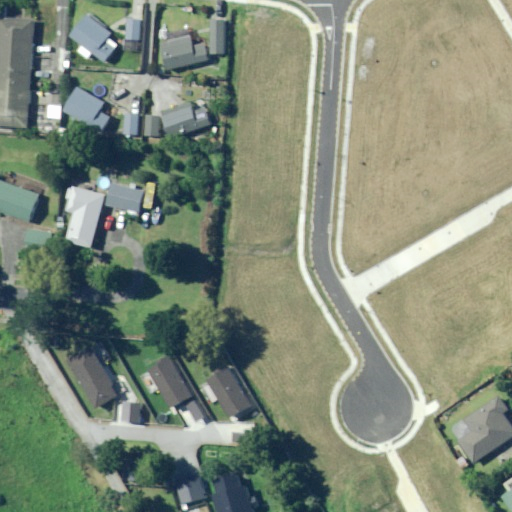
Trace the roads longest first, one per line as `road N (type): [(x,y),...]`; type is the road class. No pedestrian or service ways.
road 1 (residential): [(329,0),(319,262),(340,297)]
road 2 (residential): [(511,197),(340,297)]
road 3 (residential): [(340,297),(374,356),(377,411)]
